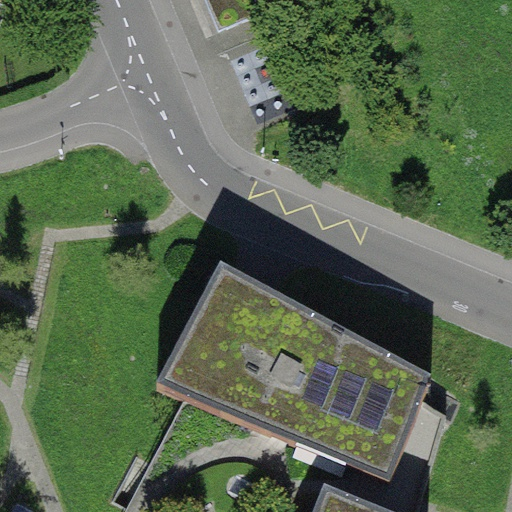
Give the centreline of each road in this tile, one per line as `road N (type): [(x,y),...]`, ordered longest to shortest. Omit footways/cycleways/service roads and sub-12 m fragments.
road 1 (residential): [(153,87),(185,158),(210,187),(511,313)]
road 2 (residential): [(153,87),(0,124)]
